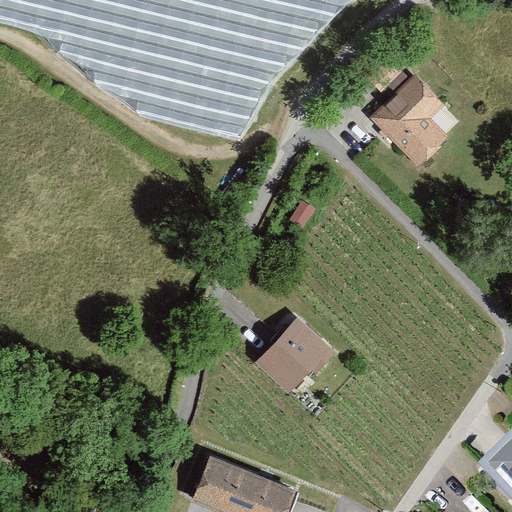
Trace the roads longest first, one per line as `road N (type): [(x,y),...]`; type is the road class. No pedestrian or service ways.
road 1 (residential): [(308,124),(509,340),(413,511)]
road 2 (residential): [(140,511),(179,420),(203,303),(308,124)]
road 3 (track): [(0,36),(43,49),(161,147),(221,158),(308,124)]
road 4 (residential): [(308,124),(375,22),(417,0)]
